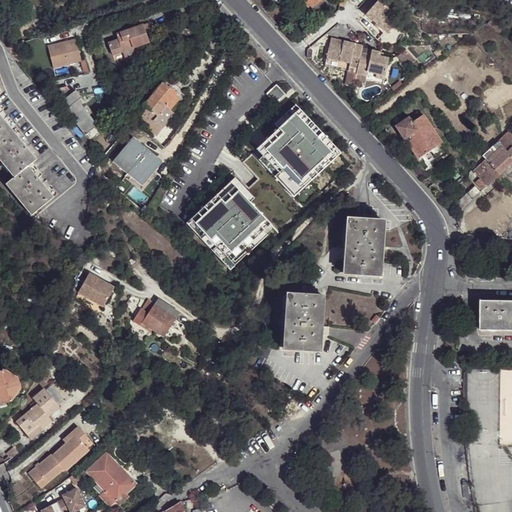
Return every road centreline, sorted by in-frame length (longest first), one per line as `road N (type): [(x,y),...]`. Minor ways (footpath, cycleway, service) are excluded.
road 1 (tertiary): [(233,0),(389,167),(437,236)]
road 2 (residential): [(433,267),(335,385),(257,458)]
road 3 (tertiary): [(433,267),(421,364),(435,511)]
